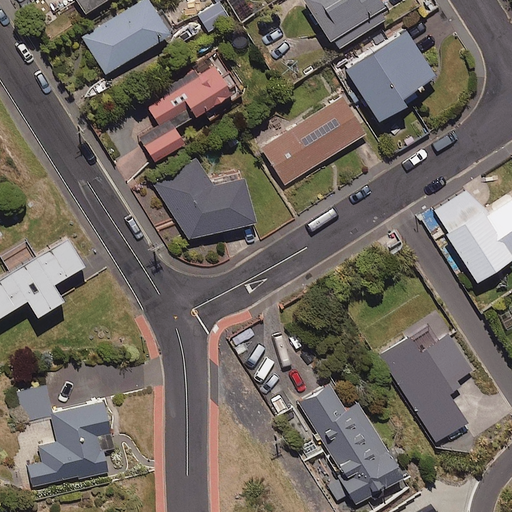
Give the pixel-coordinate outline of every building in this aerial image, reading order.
[(96,0),(76,0),(82,9),(96,0)] [(169,27),(151,0),(135,0),(81,35),(103,70),(169,27)] [(227,15),(218,0),(215,0),(196,12),(205,28),(227,15)] [(387,10),(380,0),(304,0),(334,45),(387,10)] [(432,68),(403,24),(342,65),(376,115),(404,97),(400,90),(432,68)] [(240,88),(220,56),(146,104),(151,111),(131,124),(152,157),(182,138),(172,123),(228,87),(232,93),(240,88)] [(364,129),(340,91),(259,144),(283,181),(364,129)] [(193,151),(152,179),(185,232),(253,216),(243,173),(237,174),(236,166),(208,173),(193,151)] [(511,194),(484,213),(467,186),(431,209),(474,276),(511,252),(511,194)] [(80,259),(65,234),(0,274),(0,308),(24,294),(33,310),(59,294),(49,278),(80,259)] [(418,348),(407,332),(378,351),(433,438),(464,418),(446,389),(473,372),(446,330),(418,348)] [(341,405),(328,381),(297,398),(354,500),(399,475),(356,397),(341,405)] [(51,410),(45,384),(17,391),(24,420),(50,413),(56,438),(37,443),(41,459),(27,462),(32,485),(78,474),(78,477),(107,470),(101,447),(112,444),(101,398),(51,410)]
